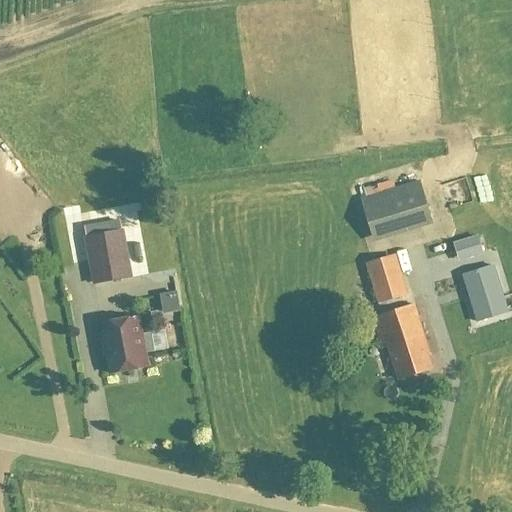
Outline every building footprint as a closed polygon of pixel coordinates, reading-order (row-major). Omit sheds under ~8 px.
[(361,201),(373,239),(430,222),(418,183),(361,201)] [(130,280),(122,233),(85,240),(94,287),(130,280)] [(389,259),(365,266),(377,305),(400,298),(389,259)] [(493,267),(462,277),(476,323),(508,314),(493,267)] [(160,298),(164,315),(179,312),(176,295),(160,298)] [(399,381),(431,370),(426,355),(429,354),(413,307),(373,320),(383,350),(389,348),(399,381)] [(137,320),(96,327),(100,347),(104,346),(109,376),(146,369),(144,356),(154,354),(150,335),(140,337),(137,320)]
